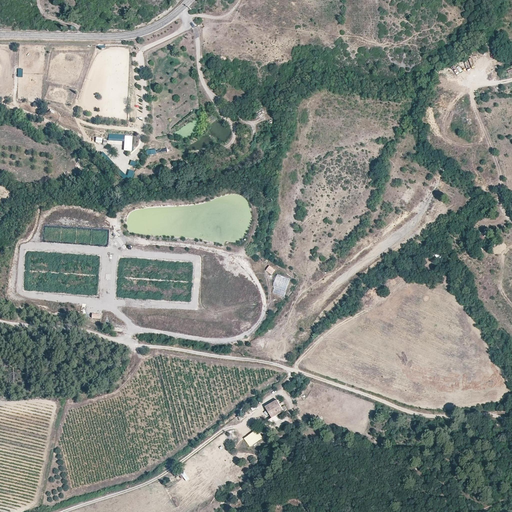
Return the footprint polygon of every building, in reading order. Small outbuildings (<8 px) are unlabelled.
[(460,66),(463,72),(470,68),(466,62),(460,66)] [(130,136),(109,135),(108,143),(126,143),(125,149),(130,150),(130,136)] [(129,170),(128,175),(121,173),(120,177),(132,180),(134,171),(129,170)] [(439,252),(435,254),(440,262),(444,260),(439,252)] [(291,279),(280,275),(275,285),(279,286),(276,292),(284,295),(291,279)] [(278,400),(266,407),(272,418),(284,411),(278,400)] [(257,429),(244,439),(250,447),(263,437),(257,429)]
